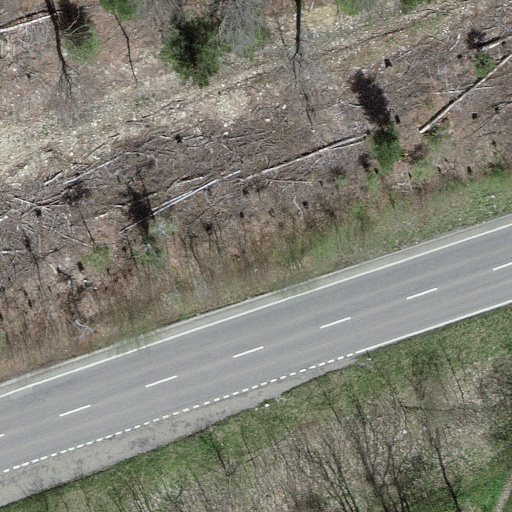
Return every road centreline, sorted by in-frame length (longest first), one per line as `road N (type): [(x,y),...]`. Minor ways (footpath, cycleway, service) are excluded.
road 1 (track): [(0,180),(511,6)]
road 2 (primary): [(0,434),(511,261)]
